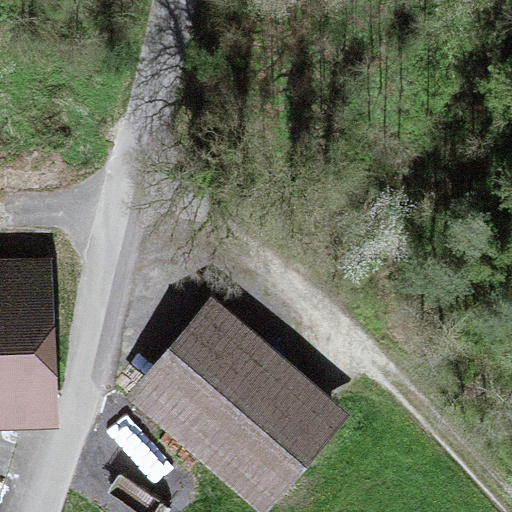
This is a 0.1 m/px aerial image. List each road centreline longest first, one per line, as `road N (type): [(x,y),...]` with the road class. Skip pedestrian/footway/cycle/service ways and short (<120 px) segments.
road 1 (unclassified): [(172,0),(70,415),(38,511)]
road 2 (track): [(511,491),(326,281),(234,223),(123,201)]
